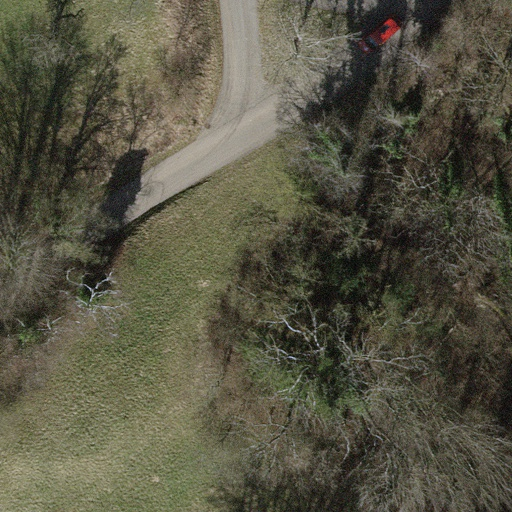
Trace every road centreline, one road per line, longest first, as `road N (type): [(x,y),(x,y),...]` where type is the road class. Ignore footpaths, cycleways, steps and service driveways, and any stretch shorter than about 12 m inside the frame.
road 1 (unclassified): [(0,312),(250,129)]
road 2 (unclassified): [(250,129),(377,49),(430,0)]
road 3 (unclassified): [(250,129),(240,0)]
